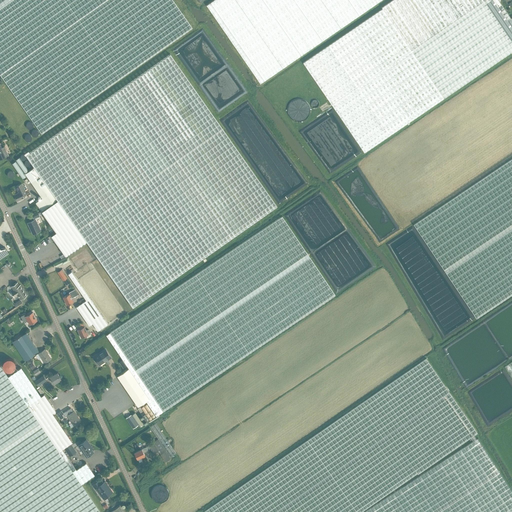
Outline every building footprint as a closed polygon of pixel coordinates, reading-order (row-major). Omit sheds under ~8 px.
[(0,0),(0,74),(41,133),(193,28),(172,0),(0,0)] [(214,0),(207,5),(261,83),(381,0),(214,0)] [(365,152),(444,98),(511,51),(511,17),(511,18),(498,0),(392,0),(382,7),(383,8),(304,62),(365,152)] [(57,200),(86,242),(132,307),(277,206),(170,54),(26,155),(34,167),(57,200)] [(0,145),(0,159),(5,157),(9,156),(4,146),(1,148),(0,145)] [(511,158),(414,224),(477,318),(511,294),(511,158)] [(24,172),(28,169),(21,160),(17,162),(24,172)] [(42,198),(36,203),(41,211),(57,200),(34,167),(25,173),(42,198)] [(22,183),(16,186),(19,193),(14,195),(17,201),(25,197),(24,195),(27,194),(22,183)] [(66,256),(86,242),(57,200),(41,211),(56,232),(51,235),(66,256)] [(156,416),(335,295),(281,216),(106,335),(129,368),(117,376),(137,406),(146,401),(156,416)] [(35,219),(28,223),(33,234),(40,230),(35,219)] [(0,247),(0,257),(8,252),(5,247),(1,248),(0,247)] [(57,272),(63,280),(67,278),(61,269),(57,272)] [(71,271),(68,274),(86,300),(83,302),(76,307),(89,325),(92,323),(97,331),(108,324),(71,271)] [(17,295),(20,299),(27,295),(20,285),(19,285),(17,283),(11,287),(14,290),(11,292),(14,297),(17,295)] [(75,289),(69,292),(69,294),(63,297),(67,305),(73,302),(72,298),(78,295),(75,289)] [(29,324),(37,320),(33,312),(25,316),(24,314),(20,316),(24,322),(26,321),(26,320),(27,319),(29,324)] [(84,326),(77,329),(81,338),(88,335),(91,334),(88,329),(86,330),(84,326)] [(26,332),(12,342),(25,361),(34,355),(34,354),(39,351),(26,332)] [(38,353),(36,355),(38,359),(41,357),(44,363),(51,358),(45,349),(38,353)] [(105,350),(98,355),(97,354),(93,357),(95,361),(96,360),(99,364),(107,359),(107,360),(111,358),(105,350)] [(477,439),(475,435),(478,433),(426,358),(203,511),(510,511),(511,511),(511,490),(478,438),(477,439)] [(0,402),(17,390),(8,376),(0,364),(0,402)] [(21,367),(8,376),(28,405),(41,396),(21,367)] [(57,372),(50,376),(54,384),(61,379),(57,372)] [(43,375),(34,381),(38,386),(47,380),(43,375)] [(27,405),(19,393),(17,390),(0,402),(0,486),(69,438),(52,413),(56,411),(44,394),(41,396),(28,405),(27,405)] [(74,410),(67,415),(74,426),(81,422),(74,410)] [(143,412),(138,415),(144,424),(149,421),(143,412)] [(138,426),(133,418),(129,421),(133,429),(138,426)] [(158,451),(166,462),(171,458),(171,457),(176,453),(156,423),(150,427),(158,438),(148,445),(148,446),(142,449),(143,452),(148,450),(147,449),(150,448),(154,453),(158,451)] [(86,462),(76,469),(62,449),(63,448),(71,443),(72,442),(69,438),(0,486),(0,511),(100,511),(81,484),(95,475),(86,462)] [(86,439),(78,445),(86,457),(94,452),(91,449),(93,448),(86,439)] [(69,456),(76,451),(71,443),(63,448),(69,456)] [(145,457),(144,456),(145,455),(143,452),(142,449),(134,452),(137,459),(141,457),(142,458),(145,457)] [(105,481),(101,484),(98,481),(92,485),(95,489),(96,488),(103,498),(113,492),(105,481)]
